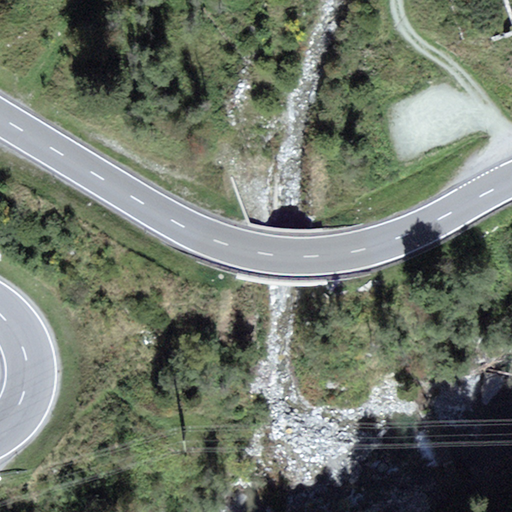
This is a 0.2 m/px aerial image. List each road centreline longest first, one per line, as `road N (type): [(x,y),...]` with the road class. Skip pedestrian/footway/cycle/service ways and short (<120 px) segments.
road 1 (primary): [(0,117),(185,228),(267,253),(321,257),(368,249),(511,181)]
road 2 (track): [(511,152),(482,95),(411,39),(398,0)]
road 3 (primary): [(0,431),(22,410),(31,377),(26,344),(0,310)]
